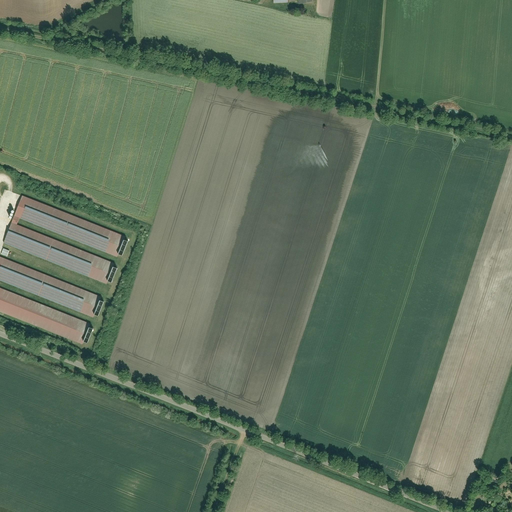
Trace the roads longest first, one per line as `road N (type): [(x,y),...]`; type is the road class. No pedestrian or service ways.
road 1 (track): [(0,29),(511,136)]
road 2 (unclassified): [(0,335),(446,511)]
